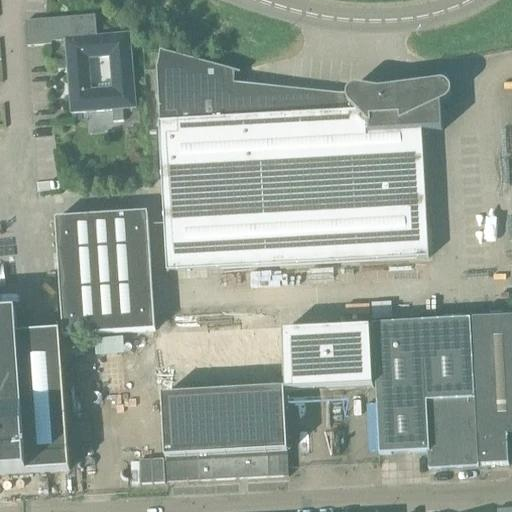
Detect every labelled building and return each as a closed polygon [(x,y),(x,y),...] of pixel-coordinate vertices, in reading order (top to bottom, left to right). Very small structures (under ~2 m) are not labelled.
[(53,43),(58,42),(65,42),(67,61),(57,62),(58,71),(67,71),(71,115),(112,111),(113,123),(123,123),(122,111),(135,110),(129,35),(97,38),(95,17),(48,21),(25,23),(27,48),(48,46),(53,46),(53,43)] [(346,95),(338,95),(234,85),(235,74),(240,76),(240,74),(160,53),(157,72),(160,124),(159,124),(167,274),(428,259),(422,133),(442,132),(440,93),(417,94),(417,90),(407,90),(407,94),(399,94),(346,95)] [(63,338),(155,332),(148,214),(64,220),(56,220),(63,338)] [(0,479),(19,478),(19,475),(69,472),(59,334),(17,336),(15,312),(8,313),(8,310),(0,310),(0,479)] [(507,437),(509,437),(509,436),(511,435),(511,318),(472,321),(480,469),(509,467),(507,437)] [(377,406),(424,404),(428,471),(478,468),(470,321),(372,326),(375,367),(377,406)] [(283,355),(282,355),(160,362),(165,460),(167,485),(288,478),(287,453),(284,393),(373,389),(370,329),(282,333),(283,355)] [(95,340),(96,349),(65,353),(72,412),(102,409),(97,357),(123,355),(122,339),(95,340)] [(73,425),(74,443),(92,442),(90,423),(73,425)] [(140,462),(141,486),(165,485),(164,461),(140,462)]
